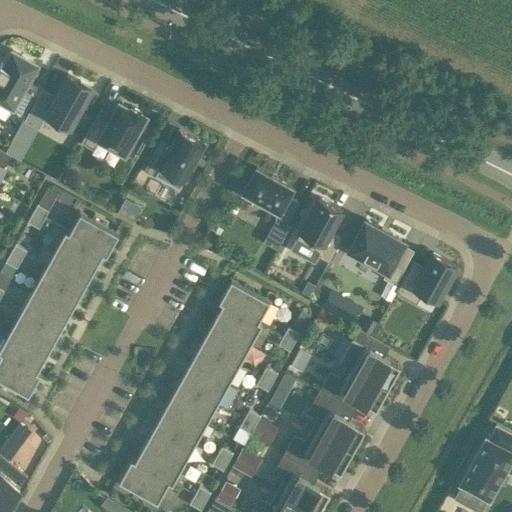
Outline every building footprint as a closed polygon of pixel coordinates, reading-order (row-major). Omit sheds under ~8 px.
[(22,87),(36,62),(12,48),(3,64),(0,61),(0,96),(13,104),(11,108),(21,114),(33,93),(22,87)] [(41,87),(23,118),(37,126),(42,118),(66,131),(92,86),(68,72),(55,95),(41,87)] [(147,114),(133,106),(132,107),(120,100),(110,119),(97,112),(81,141),(94,148),(97,141),(123,156),(135,136),(138,137),(145,125),(142,123),(147,114)] [(158,144),(146,166),(156,172),(155,174),(180,187),(184,179),(204,143),(180,129),(168,150),(158,144)] [(0,160),(5,164),(11,154),(6,151),(0,147),(0,160)] [(292,187),(256,166),(242,191),(278,211),(275,217),(285,223),(298,201),(287,195),(292,187)] [(122,195),(115,209),(132,218),(140,204),(122,195)] [(297,238),(291,248),(313,260),(317,254),(318,254),(328,260),(341,237),(330,231),(342,208),(318,195),(295,237),(297,238)] [(48,209),(37,203),(32,212),(43,218),(48,209)] [(106,253),(118,232),(79,211),(68,230),(65,228),(64,229),(106,253)] [(43,218),(32,212),(27,220),(38,226),(43,218)] [(399,252),(406,241),(366,218),(349,249),(389,271),(384,279),(395,285),(410,258),(399,252)] [(106,254),(106,253),(64,229),(54,249),(92,270),(102,252),(106,254)] [(15,243),(10,251),(21,257),(26,249),(15,243)] [(42,269),(81,290),(92,270),(54,249),(42,269)] [(21,257),(10,251),(5,260),(16,266),(21,257)] [(408,267),(395,290),(416,302),(422,291),(437,299),(456,264),(432,251),(420,273),(408,267)] [(31,289),(69,311),(81,290),(42,269),(31,289)] [(261,321),(262,320),(258,318),(269,299),(231,278),(219,298),(261,321)] [(316,284),(308,280),(302,290),(310,295),(316,284)] [(20,309),(58,331),(69,311),(31,289),(20,309)] [(342,317),(351,301),(331,290),(322,306),(342,317)] [(261,321),(219,298),(219,300),(222,301),(211,321),(249,342),(261,321)] [(58,331),(20,309),(8,330),(47,351),(58,331)] [(309,314),(301,309),(293,323),(302,327),(309,314)] [(366,315),(359,327),(370,333),(376,321),(366,315)] [(249,342),(211,321),(200,341),(238,362),(249,342)] [(294,340),(299,332),(288,325),(283,334),(294,340)] [(347,347),(340,359),(347,363),(351,365),(387,385),(400,363),(379,352),(384,342),(358,328),(347,347)] [(0,344),(0,350),(40,372),(40,371),(37,369),(47,351),(8,330),(0,344)] [(294,340),(283,334),(278,343),(289,349),(294,340)] [(227,382),(238,362),(200,341),(189,360),(227,382)] [(294,355),(305,361),(311,351),(300,344),(294,355)] [(0,377),(28,393),(40,372),(0,350),(0,351),(1,352),(0,353),(0,377)] [(227,382),(189,360),(178,380),(216,401),(227,382)] [(354,396),(375,408),(387,385),(347,363),(340,375),(329,370),(319,389),(349,406),(354,396)] [(265,365),(261,374),(272,380),(277,372),(265,365)] [(277,385),(287,391),(295,377),(284,371),(277,385)] [(272,380),(261,374),(256,383),(267,389),(272,380)] [(216,401),(178,380),(167,399),(205,421),(216,401)] [(364,427),(344,415),(349,406),(319,389),(308,408),(318,413),(311,426),(352,449),(364,427)] [(167,399),(156,419),(194,440),(205,421),(167,399)] [(19,407),(13,416),(20,421),(23,416),(26,412),(19,407)] [(260,415),(249,408),(244,417),(255,423),(260,415)] [(33,416),(26,412),(23,416),(30,421),(33,416)] [(266,441),(276,424),(260,415),(255,423),(251,432),(250,433),(266,441)] [(255,423),(244,417),(239,426),(251,432),(255,423)] [(194,440),(156,419),(145,439),(184,460),(194,440)] [(459,481),(458,483),(460,484),(461,484),(486,498),(487,499),(489,500),(490,498),(511,458),(511,431),(496,423),(488,437),(487,436),(485,435),(484,436),(484,437),(460,481),(459,481)] [(311,426),(304,439),(294,433),(283,452),(314,469),(319,459),(340,471),(352,449),(311,426)] [(9,435),(0,447),(0,452),(7,459),(19,443),(9,435)] [(131,456),(130,457),(172,481),(184,460),(145,439),(135,458),(131,456)] [(232,451),(221,445),(216,453),(227,460),(232,451)] [(248,472),(258,456),(242,447),(233,463),(248,472)] [(0,507),(27,475),(7,459),(0,452),(0,507)] [(329,490),(309,478),(314,469),(283,452),(273,471),(283,477),(276,489),(317,511),(329,490)] [(223,468),(227,460),(216,453),(211,462),(223,468)] [(130,457),(119,478),(157,500),(168,480),(171,482),(172,481),(130,457)] [(230,504),(239,489),(225,481),(216,496),(230,504)] [(210,491),(199,484),(194,493),(205,499),(210,491)] [(276,489),(269,502),(259,496),(249,511),(316,511),(317,511),(276,489)] [(200,508),(205,499),(194,493),(189,502),(200,508)]
